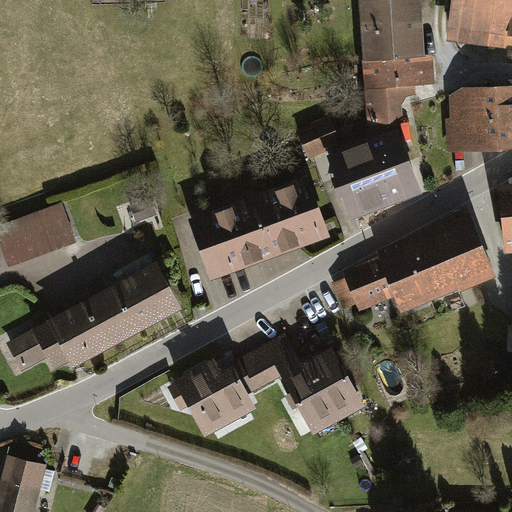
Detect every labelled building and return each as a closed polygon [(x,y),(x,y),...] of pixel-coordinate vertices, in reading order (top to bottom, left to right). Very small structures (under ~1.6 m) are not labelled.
[(359,0),(370,123),(402,120),(400,97),(417,96),(416,81),(435,80),(432,52),(426,53),(421,0),(359,0)] [(511,0),(454,0),(449,34),(511,43),(511,0)] [(446,118),(447,148),(511,145),(511,85),(462,87),(450,97),(451,118),(446,118)] [(329,116),(296,129),(307,157),(340,144),(329,116)] [(329,154),(351,214),(419,188),(397,129),(329,154)] [(440,165),(427,166),(428,179),(441,178),(440,165)] [(310,171),(189,217),(212,278),(300,245),(334,232),(310,171)] [(511,181),(500,183),(506,250),(511,249),(511,181)] [(129,203),(136,222),(160,214),(153,194),(129,203)] [(0,222),(0,242),(8,265),(77,241),(63,200),(0,222)] [(394,296),(400,314),(431,302),(439,322),(467,311),(459,291),(497,276),(471,211),(375,249),(378,257),(342,270),(345,278),(332,283),(342,307),(355,302),(358,310),(394,296)] [(74,368),(182,308),(154,258),(46,318),(48,320),(5,344),(23,376),(49,361),(55,371),(71,362),(74,368)] [(264,346),(282,379),(290,395),(284,398),(291,412),(297,409),(310,434),(366,405),(334,343),(300,361),(286,334),(264,346)] [(189,407),(205,437),(259,409),(252,395),(282,379),(264,346),(221,369),(214,356),(173,378),(176,383),(166,389),(178,412),(189,407)] [(43,462),(7,452),(0,477),(0,511),(33,511),(47,463),(43,462)]
